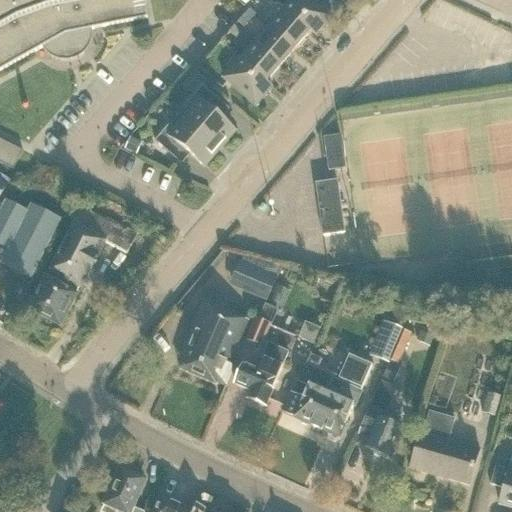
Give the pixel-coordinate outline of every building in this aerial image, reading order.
[(143,0),(0,0),(0,72),(33,54),(42,49),(44,51),(45,53),(47,55),(52,59),(54,60),(60,61),(65,62),(73,61),(78,59),(83,55),(78,50),(79,49),(81,47),(82,44),(83,42),(84,37),(84,32),(147,19),(143,0)] [(332,19),(310,0),(292,0),(284,9),(311,32),(310,33),(316,38),(332,19)] [(311,32),(284,9),(269,27),(296,49),(310,33),(311,32)] [(249,11),(243,17),(249,23),(256,16),(249,11)] [(296,49),(269,27),(254,44),(280,67),(296,49)] [(241,35),(233,28),(228,35),(236,41),(241,35)] [(280,67),(254,44),(239,62),(265,85),(266,83),(280,67)] [(239,62),(223,80),(256,108),(272,89),(266,83),(265,85),(239,62)] [(194,111),(185,121),(219,151),(234,133),(214,115),(223,106),(202,88),(188,105),(194,111)] [(219,151),(185,121),(176,132),(169,126),(154,143),(175,161),(184,151),(203,169),(219,151)] [(345,137),(329,138),(331,171),(347,170),(345,137)] [(0,161),(18,169),(26,152),(0,139),(0,161)] [(130,140),(124,152),(135,157),(136,155),(140,145),(130,140)] [(338,182),(315,185),(323,238),(346,235),(338,182)] [(61,224),(52,219),(60,204),(46,197),(43,203),(38,212),(31,209),(29,214),(9,252),(2,266),(31,281),(61,224)] [(0,247),(4,249),(9,252),(29,214),(6,202),(0,214),(0,247)] [(137,241),(86,212),(51,272),(56,275),(51,283),(47,281),(30,310),(60,327),(76,297),(75,297),(76,296),(80,289),(81,290),(82,290),(107,246),(128,257),(137,241)] [(264,303),(266,304),(280,269),(250,261),(248,267),(248,268),(238,264),(238,265),(228,288),(242,294),(264,303)] [(229,367),(235,353),(248,323),(232,316),(233,314),(204,302),(182,353),(181,355),(185,357),(179,371),(216,387),(216,385),(226,389),(234,369),(229,367)] [(264,307),(258,321),(271,327),(277,312),(264,307)] [(271,327),(258,321),(255,320),(246,343),(258,348),(261,349),(271,327)] [(370,353),(369,357),(386,364),(400,329),(384,322),(370,353)] [(306,325),(304,340),(319,342),(322,328),(306,325)] [(404,331),(400,329),(386,364),(388,365),(390,362),(398,366),(411,337),(410,336),(412,331),(405,328),(404,331)] [(415,343),(430,349),(434,339),(419,333),(415,343)] [(244,367),(236,386),(252,393),(249,401),(266,408),(289,354),(268,345),(265,353),(256,372),(244,367)] [(322,432),(339,439),(353,408),(354,409),(360,395),(360,394),(371,367),(364,364),(366,361),(355,357),(354,359),(348,357),(344,365),(342,363),(338,374),(340,375),(338,381),(344,383),(342,387),(334,383),(336,378),(318,370),(321,362),(309,357),(297,385),(307,389),(302,401),(291,397),(283,415),(294,420),(311,427),(311,429),(321,433),(322,432)] [(388,366),(383,378),(393,383),(398,370),(388,366)] [(357,438),(368,443),(364,451),(389,461),(402,431),(400,430),(402,425),(390,420),(388,425),(383,423),(396,391),(395,390),(380,384),(357,438)] [(487,395),(481,415),(494,419),(500,399),(487,395)] [(478,452),(448,443),(454,421),(429,413),(422,436),(420,436),(410,471),(468,487),(478,452)] [(498,460),(490,487),(503,490),(499,506),(511,509),(511,459),(511,463),(498,460)] [(136,511),(133,510),(145,484),(121,473),(103,511),(136,511)] [(203,511),(204,511),(201,509),(200,506),(195,503),(192,505),(188,503),(185,509),(162,498),(155,511),(203,511)]
